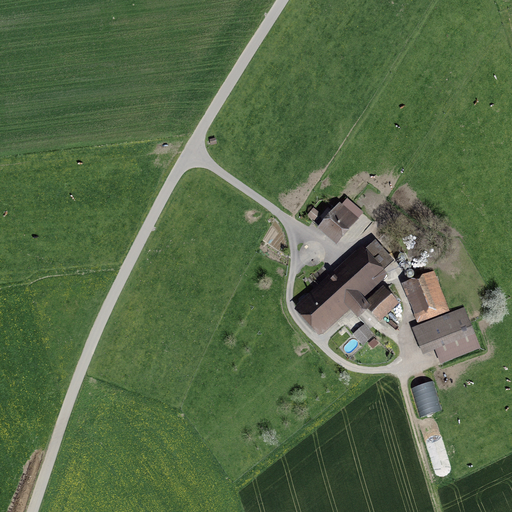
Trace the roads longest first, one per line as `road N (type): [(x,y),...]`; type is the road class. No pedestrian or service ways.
road 1 (unclassified): [(32,511),(102,315),(189,148),(282,0)]
road 2 (track): [(307,235),(292,272),(294,314),(346,365),(399,367)]
road 3 (track): [(399,367),(439,511)]
